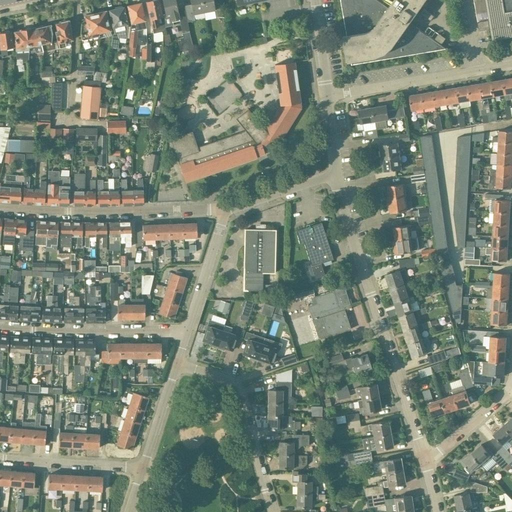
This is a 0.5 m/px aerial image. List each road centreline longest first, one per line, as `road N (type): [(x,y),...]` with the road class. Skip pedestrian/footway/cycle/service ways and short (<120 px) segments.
road 1 (residential): [(424,463),(338,170)]
road 2 (residential): [(0,210),(225,212)]
road 3 (residential): [(272,511),(242,393),(178,367)]
road 4 (residential): [(188,333),(0,327)]
road 5 (residential): [(328,97),(511,65)]
road 6 (unknown): [(78,0),(76,119),(108,122)]
road 7 (residential): [(0,459),(141,471)]
road 8 (residential): [(188,333),(225,212)]
road 9 (residential): [(225,212),(338,170)]
